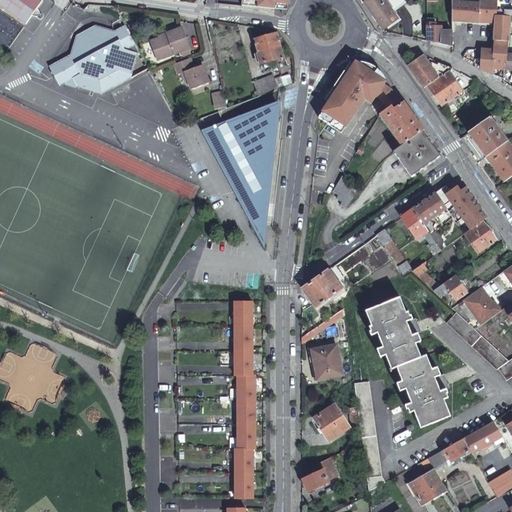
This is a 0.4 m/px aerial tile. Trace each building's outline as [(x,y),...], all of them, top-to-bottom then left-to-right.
[(41,0),(0,0),(0,5),(25,24),(42,0),(41,0)] [(242,0),(242,6),(273,9),(274,0),(242,0)] [(406,0),(367,0),(364,2),(383,29),(398,19),(392,10),(406,0)] [(461,0),(450,0),(451,18),(495,20),(493,50),(482,50),(481,66),(481,68),(494,75),(495,68),(507,69),(508,53),(508,46),(508,43),(509,30),(509,22),(510,0),(478,0),(479,1),(461,0)] [(124,50),(135,45),(124,25),(115,30),(96,25),(77,35),(71,54),(49,65),(60,84),(80,73),(100,79),(119,69),(124,50)] [(452,48),(452,31),(440,31),(440,26),(427,26),(427,42),(452,48)] [(157,60),(189,49),(182,29),(167,35),(168,36),(150,42),(157,60)] [(281,45),(278,34),(254,40),(258,54),(260,53),(263,64),(285,59),(281,45)] [(424,88),(428,86),(449,71),(453,68),(423,56),(409,66),(424,88)] [(188,59),(172,65),(176,75),(178,74),(183,72),(186,82),(189,91),(207,85),(200,66),(191,69),(188,59)] [(319,120),(342,136),(362,105),(361,103),(363,100),(372,106),(376,99),(386,84),(374,76),(377,71),(377,70),(376,69),(374,68),(373,68),(372,68),(371,67),(370,67),(369,66),(368,66),(367,66),(366,65),(365,65),(364,65),(363,65),(361,64),(360,64),(358,64),(357,64),(356,64),(348,77),(344,74),(334,90),(338,92),(319,120)] [(449,71),(428,86),(442,106),(463,92),(449,71)] [(253,82),(258,95),(277,88),(273,75),(253,82)] [(392,91),(384,87),(376,99),(381,102),(388,111),(392,108),(400,103),(392,91)] [(263,224),(266,206),(277,104),(278,103),(279,88),(217,112),(220,119),(220,120),(219,120),(219,121),(218,121),(218,122),(217,123),(217,124),(217,125),(217,126),(212,128),(260,218),(263,224)] [(226,106),(223,90),(213,93),(216,109),(226,106)] [(388,111),(381,116),(404,148),(422,134),(425,133),(404,104),(394,111),(392,108),(388,111)] [(490,117),(469,132),(486,156),(508,141),(490,117)] [(260,218),(212,128),(205,131),(253,222),(260,218)] [(422,134),(404,148),(395,154),(411,178),(439,158),(436,155),(422,134)] [(511,146),(508,141),(486,156),(504,182),(511,176),(511,146)] [(355,197),(342,175),(333,190),(338,194),(336,196),(342,200),(340,204),(348,209),(355,197)] [(445,185),(442,187),(446,193),(451,200),(445,205),(436,192),(413,208),(424,223),(431,233),(453,216),(464,233),(471,228),(482,220),(486,217),(464,187),(458,191),(455,186),(449,191),(445,185)] [(442,187),(436,192),(445,205),(451,200),(446,193),(442,187)] [(425,232),(439,252),(443,249),(431,233),(424,223),(413,208),(401,217),(416,238),(425,232)] [(471,228),(464,233),(477,253),(495,240),(482,220),(471,228)] [(395,221),(392,223),(408,244),(412,241),(399,224),(398,224),(395,221)] [(392,240),(384,229),(377,235),(385,245),(392,240)] [(400,266),(408,260),(392,240),(385,245),(400,266)] [(400,266),(406,273),(414,269),(408,260),(400,266)] [(427,260),(414,269),(420,275),(429,269),(426,265),(429,263),(427,260)] [(327,270),(302,288),(316,307),(330,297),(333,301),(343,294),(327,270)] [(457,273),(435,290),(441,295),(450,288),(459,300),(470,291),(457,273)] [(246,274),(245,288),(259,288),(259,275),(246,274)] [(428,274),(423,279),(430,286),(435,282),(428,274)] [(420,429),(449,417),(442,399),(447,398),(446,393),(447,393),(443,385),(438,387),(434,377),(439,375),(435,367),(430,369),(424,354),(418,356),(413,343),(419,341),(416,332),(411,334),(407,324),(414,321),(411,315),(410,315),(408,311),(404,312),(399,297),(369,310),(375,325),(370,326),(372,331),(370,332),(372,336),(379,333),(384,347),(377,349),(381,357),(386,355),(391,367),(390,368),(391,371),(393,371),(392,370),(397,367),(402,380),(397,382),(400,390),(406,388),(412,402),(405,405),(406,409),(408,408),(410,413),(413,412),(420,429)] [(249,329),(249,305),(231,305),(231,329),(249,329)] [(301,338),(301,345),(344,314),(343,307),(301,338)] [(476,329),(456,310),(446,321),(496,370),(497,369),(506,381),(511,376),(511,358),(508,361),(476,329)] [(250,354),(249,329),(231,329),(231,354),(250,354)] [(341,376),(335,346),(311,351),(317,381),(341,376)] [(250,378),(250,354),(231,354),(232,378),(234,378),(250,378)] [(253,403),(253,378),(250,378),(234,378),(235,403),(253,403)] [(361,441),(367,494),(376,489),(374,487),(383,482),(381,476),(368,381),(355,383),(361,441)] [(253,427),(253,403),(235,403),(235,427),(253,427)] [(347,429),(333,405),(312,419),(326,442),(347,429)] [(350,430),(358,429),(356,408),(348,409),(350,430)] [(502,436),(493,420),(463,437),(470,450),(472,453),(502,436)] [(253,427),(235,427),(235,452),(250,452),(253,452),(253,427)] [(470,450),(463,437),(427,458),(433,469),(440,481),(446,478),(438,464),(448,458),(450,461),(470,450)] [(235,452),(232,452),(232,476),(250,476),(250,452),(235,452)] [(328,459),(318,464),(321,470),(302,480),(308,491),(327,481),(326,480),(336,475),(331,465),(328,459)] [(440,481),(433,469),(409,483),(420,504),(445,489),(440,481)] [(495,479),(503,492),(511,486),(511,471),(511,470),(495,479)] [(250,476),(232,476),(232,501),(250,501),(250,476)]
